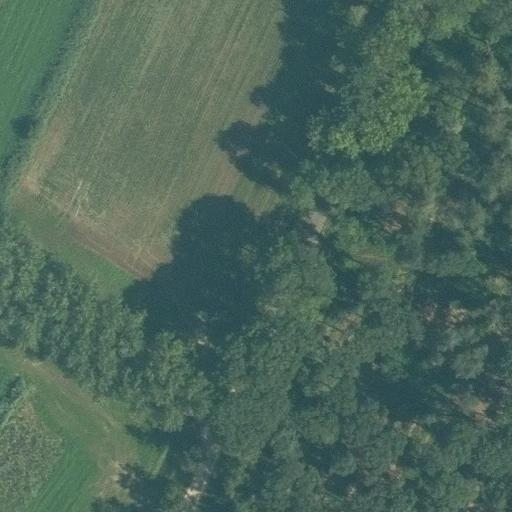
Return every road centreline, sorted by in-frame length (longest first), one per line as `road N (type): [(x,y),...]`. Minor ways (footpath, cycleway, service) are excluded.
road 1 (unclassified): [(182,511),(423,0)]
road 2 (track): [(225,414),(0,264)]
